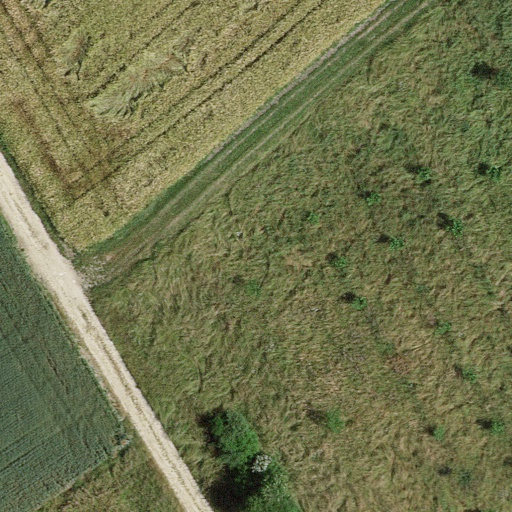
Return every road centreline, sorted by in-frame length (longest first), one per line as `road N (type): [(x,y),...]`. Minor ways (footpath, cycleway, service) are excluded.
road 1 (track): [(391,0),(53,280)]
road 2 (track): [(0,190),(188,511)]
